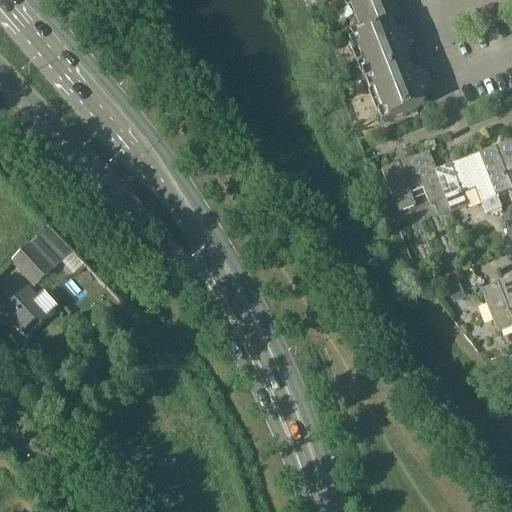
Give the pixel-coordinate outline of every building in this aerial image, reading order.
[(351,7),(355,17),(393,3),(391,0),(343,0),(347,9),(351,7)] [(359,28),(350,31),(354,41),(388,28),(401,23),(393,3),(355,17),(359,28)] [(388,28),(354,41),(369,79),(364,81),(365,83),(408,67),(404,56),(410,54),(409,49),(414,47),(408,33),(392,39),(388,28)] [(408,67),(365,83),(365,84),(366,86),(371,84),(386,122),(419,109),(416,102),(432,96),(425,77),(420,79),(418,75),(412,77),(408,67)] [(365,84),(355,88),(359,97),(369,93),(366,86),(365,84)] [(495,148),(478,155),(479,157),(495,197),(496,197),(511,191),(511,192),(511,143),(496,150),(495,148)] [(399,165),(382,171),(398,215),(416,208),(410,194),(424,188),(430,204),(434,203),(443,199),(444,199),(434,172),(435,172),(428,156),(400,167),(399,165)] [(435,172),(434,172),(444,199),(443,199),(434,203),(440,218),(449,214),(450,217),(467,210),(461,195),(475,189),(481,206),(486,216),(501,210),(496,197),(495,197),(479,157),(451,168),(450,166),(435,172)] [(64,262),(40,236),(11,262),(27,280),(28,280),(36,289),(64,262)] [(498,285),(481,292),(498,335),(511,329),(511,322),(509,313),(511,311),(511,281),(499,287),(498,285)] [(460,292),(456,283),(445,288),(449,297),(460,292)] [(28,294),(5,315),(23,335),(28,340),(59,311),(44,295),(43,296),(44,297),(37,303),(28,294)] [(492,371),(502,370),(501,363),(491,365),(492,371)]
